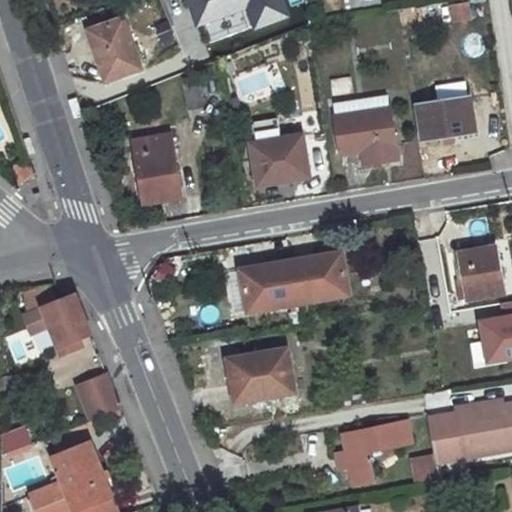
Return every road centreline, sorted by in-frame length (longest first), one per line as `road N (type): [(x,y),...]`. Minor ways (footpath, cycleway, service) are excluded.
road 1 (tertiary): [(511,185),(94,257)]
road 2 (tertiary): [(197,511),(94,257)]
road 3 (tertiary): [(94,257),(8,0)]
road 4 (unknown): [(511,138),(491,0)]
